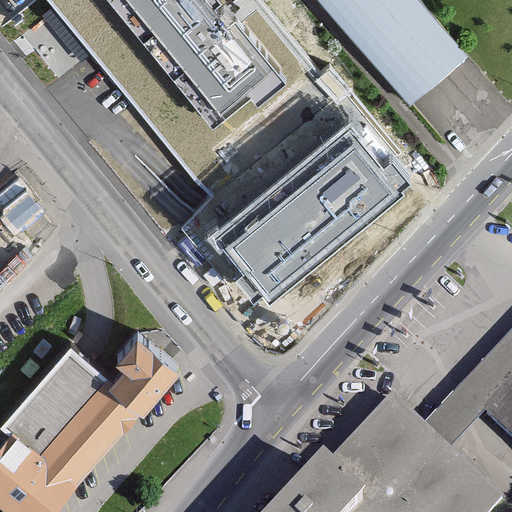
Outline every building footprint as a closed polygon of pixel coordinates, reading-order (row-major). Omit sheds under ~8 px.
[(211,199),(341,92),(264,0),(46,0),(59,16),(211,199)] [(469,53),(423,0),(325,0),(412,101),(469,53)] [(401,193),(349,130),(217,240),(269,302),(401,193)] [(87,301),(21,373),(42,400),(108,321),(87,301)] [(511,314),(428,405),(511,480),(511,314)] [(141,409),(182,360),(137,322),(112,351),(118,355),(101,376),(141,409)] [(13,424),(0,439),(0,500),(14,511),(55,511),(141,409),(101,376),(41,447),(13,424)] [(497,511),(505,504),(392,398),(284,511),(497,511)]
